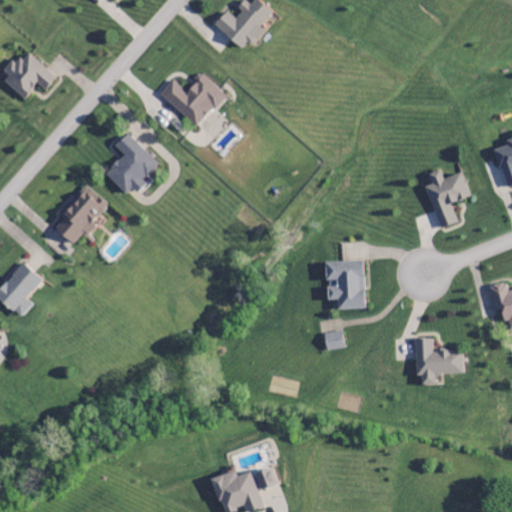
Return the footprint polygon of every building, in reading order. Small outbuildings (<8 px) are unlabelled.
[(243,54),(262,33),(259,29),(272,14),(256,0),(255,0),(250,7),(246,3),(232,19),(226,13),(213,27),(243,54)] [(0,79),(23,101),(36,86),(43,93),(54,81),(24,53),(0,78),(0,79)] [(225,98),(200,76),(184,94),(171,82),(158,96),(196,130),(225,98)] [(125,196),(131,190),(136,195),(145,185),(142,182),(157,166),(126,136),(113,149),(122,157),(104,177),(125,196)] [(494,151),(506,189),(511,187),(511,136),(506,138),(509,147),(494,151)] [(470,199),(461,175),(443,182),(440,173),(428,177),(432,187),(424,189),(440,231),(457,225),(450,206),(470,199)] [(72,247),(81,237),(85,240),(95,228),(91,225),(107,208),(87,190),(52,229),(72,247)] [(363,263),(326,265),(327,303),(337,303),(337,312),(364,311),(363,263)] [(25,301),(41,283),(21,266),(0,290),(0,304),(19,321),(31,307),(25,301)] [(511,291),(507,292),(506,285),(489,289),(494,314),(503,312),(508,333),(511,331),(511,291)] [(343,351),(341,333),(324,335),(326,353),(343,351)] [(414,341),(416,379),(421,379),(421,388),(435,387),(435,378),(463,377),(463,353),(433,354),(432,341),(414,341)] [(261,493),(278,487),(273,471),(255,477),(261,493)] [(211,482),(221,511),(238,511),(244,510),(245,511),(258,511),(263,510),(251,474),(237,479),(235,473),(211,482)]
